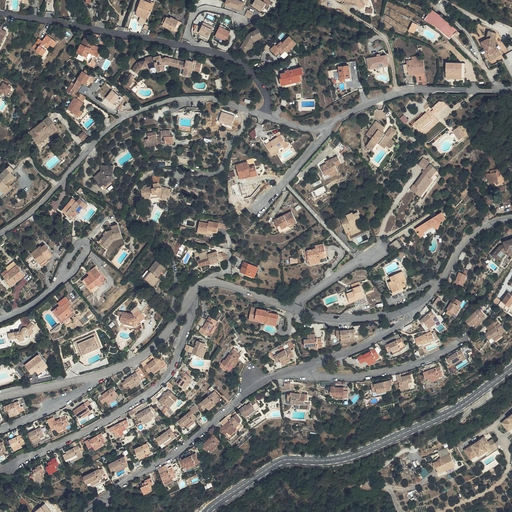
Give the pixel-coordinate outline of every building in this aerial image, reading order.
[(145,0),(140,0),(136,12),(138,12),(137,14),(147,18),(149,13),(151,14),(152,10),(151,9),(153,3),(145,0)] [(246,2),(240,0),(227,0),(226,3),(243,10),(246,2)] [(267,3),(262,0),(256,0),(253,5),(262,11),(267,3)] [(343,0),(345,0),(358,2),(358,5),(361,9),(367,5),(366,2),(365,0),(343,0)] [(433,8),(425,18),(450,39),(458,29),(433,8)] [(254,12),(249,9),(246,15),(252,17),(254,12)] [(170,21),(171,18),(168,17),(167,18),(165,17),(163,23),(165,24),(164,26),(174,31),(178,25),(170,21)] [(209,36),(214,26),(204,21),(202,26),(198,25),(194,32),(198,33),(199,32),(209,36)] [(414,22),(410,30),(415,33),(419,25),(414,22)] [(231,31),(220,26),(216,35),(226,40),(231,31)] [(262,38),(265,37),(259,27),(252,32),(262,38)] [(500,48),(495,38),(496,32),(489,30),(487,40),(483,42),(492,60),(498,57),(497,56),(500,54),(498,49),(500,48)] [(255,43),(262,38),(252,32),(249,34),(240,48),(246,52),(249,49),(251,50),(255,43)] [(49,34),(44,41),(42,44),(38,41),(33,47),(44,54),(51,44),(55,46),(59,41),(49,34)] [(281,53),(283,55),(287,51),(288,53),(298,43),(291,35),(283,42),(278,47),(277,47),(277,46),(275,44),(270,50),(277,56),(281,53)] [(103,52),(94,48),(92,50),(89,49),(91,47),(92,44),(86,42),(83,48),(82,48),(78,56),(89,60),(90,57),(100,61),(103,52)] [(146,60),(148,67),(156,64),(157,66),(158,72),(165,70),(165,69),(164,66),(168,64),(175,66),(176,60),(166,58),(162,59),(162,57),(157,59),(156,56),(154,57),(153,56),(145,58),(146,60)] [(385,58),(367,62),(370,73),(388,68),(385,58)] [(141,69),(148,67),(146,60),(138,62),(132,70),(137,74),(141,69)] [(195,61),(193,61),(192,63),(188,62),(176,60),(175,66),(182,68),(186,69),(186,72),(185,75),(192,77),(193,70),(194,68),(203,70),(204,62),(196,60),(195,61)] [(456,75),(456,78),(466,78),(467,62),(447,62),(446,78),(452,78),(452,75),(456,75)] [(340,66),(342,81),(352,80),(350,65),(340,66)] [(405,66),(406,79),(423,78),(422,65),(405,66)] [(283,85),(298,81),(302,80),(301,74),(305,73),(303,67),(290,70),(290,73),(283,74),(284,78),(281,79),(283,85)] [(85,84),(88,79),(90,76),(86,73),(84,72),(82,71),(74,84),(72,82),(69,87),(72,88),(76,91),(82,82),(85,84)] [(90,76),(88,79),(92,82),(95,77),(87,72),(86,73),(90,76)] [(136,76),(133,73),(125,83),(130,87),(132,84),(131,82),(136,76)] [(83,84),(78,92),(83,95),(88,87),(83,84)] [(7,87),(3,95),(6,97),(11,99),(16,92),(7,87)] [(67,109),(72,112),(75,114),(78,109),(83,102),(82,101),(85,97),(83,95),(78,92),(76,91),(72,88),(69,93),(75,97),(67,109)] [(113,89),(107,97),(114,103),(120,95),(113,89)] [(437,115),(438,117),(447,109),(444,105),(439,105),(433,111),(434,113),(437,115)] [(75,114),(72,112),(70,114),(75,118),(76,115),(79,117),(82,111),(78,109),(75,114)] [(432,115),(430,113),(415,128),(424,137),(428,133),(425,130),(432,125),(434,127),(439,123),(434,118),(432,115)] [(404,114),(401,117),(406,123),(410,120),(404,114)] [(30,133),(40,143),(51,134),(54,137),(62,131),(49,117),(30,133)] [(441,125),(439,123),(434,127),(432,125),(425,130),(428,133),(424,137),(425,139),(441,125)] [(386,131),(377,125),(367,138),(372,142),(367,150),(372,153),(378,146),(385,151),(387,148),(392,141),(397,134),(392,130),(385,139),(384,138),(385,136),(383,134),(386,131)] [(253,137),(258,135),(255,129),(250,132),(253,137)] [(385,139),(392,130),(390,129),(385,136),(384,138),(385,139)] [(469,137),(462,129),(456,134),(464,142),(469,137)] [(161,136),(162,141),(167,141),(167,144),(175,143),(174,135),(172,135),(171,130),(161,130),(161,136)] [(156,146),(155,131),(148,133),(149,138),(146,139),(149,147),(156,146)] [(279,136),(266,144),(274,156),(279,153),(278,150),(286,145),(287,147),(290,146),(280,131),(278,133),(279,136)] [(84,140),(88,136),(83,132),(79,136),(84,140)] [(395,144),(392,141),(387,148),(391,151),(395,144)] [(426,168),(430,162),(424,158),(418,165),(425,169),(426,168)] [(331,177),(338,174),(336,169),(342,166),(339,160),(326,165),(327,167),(322,169),(326,179),(331,177)] [(251,175),(252,177),(258,175),(255,166),(250,167),(248,161),(236,165),(241,179),(247,177),(246,176),(251,175)] [(102,180),(104,182),(107,186),(112,182),(117,178),(114,175),(115,165),(103,164),(102,170),(95,176),(100,182),(102,180)] [(0,187),(2,190),(5,193),(10,188),(6,184),(12,178),(13,179),(16,176),(13,172),(15,170),(11,165),(1,175),(1,176),(0,176),(0,187)] [(431,178),(437,171),(431,165),(426,169),(423,173),(414,185),(423,192),(433,180),(431,178)] [(497,171),(487,174),(487,177),(490,177),(491,182),(499,180),(500,182),(505,181),(502,169),(497,170),(497,171)] [(423,192),(414,185),(413,184),(410,189),(423,198),(438,178),(437,176),(439,172),(437,171),(431,178),(433,180),(423,192)] [(164,197),(162,200),(167,201),(169,199),(170,199),(173,191),(166,188),(165,191),(162,189),(162,188),(160,188),(159,185),(161,185),(161,182),(162,182),(161,175),(153,176),(155,188),(152,188),(152,186),(146,187),(146,185),(142,185),(142,188),(143,192),(141,192),(143,198),(150,197),(151,199),(158,197),(159,196),(164,197)] [(63,210),(67,214),(70,212),(72,214),(74,216),(86,202),(80,197),(77,201),(73,198),(63,210)] [(274,220),(277,227),(280,225),(282,228),(292,223),(293,224),(298,222),(292,211),(274,220)] [(443,211),(415,229),(417,232),(422,229),(424,233),(433,227),(436,228),(441,229),(443,221),(443,218),(446,216),(443,211)] [(358,222),(362,221),(360,215),(355,217),(354,216),(347,219),(348,220),(349,223),(343,226),(347,234),(351,232),(352,234),(353,235),(362,231),(359,225),(358,222)] [(213,231),(218,232),(220,223),(209,220),(208,223),(201,221),(199,230),(206,232),(206,234),(212,236),(213,233),(213,231)] [(108,231),(105,234),(99,242),(105,247),(113,238),(115,236),(116,238),(123,235),(118,222),(111,225),(112,228),(109,229),(108,231)] [(290,226),(293,224),(292,223),(282,228),(280,225),(277,227),(280,233),(291,227),(290,226)] [(421,237),(436,228),(433,227),(424,233),(422,229),(417,232),(421,237)] [(113,238),(105,247),(109,249),(117,239),(123,237),(123,235),(116,238),(115,236),(113,238)] [(395,241),(397,245),(397,244),(399,247),(404,244),(400,238),(395,241)] [(511,238),(503,241),(504,244),(500,245),(492,255),(498,260),(505,252),(507,252),(511,249),(511,238)] [(308,250),(311,264),(322,261),(321,257),(327,256),(324,244),(318,245),(319,247),(308,250)] [(47,245),(43,248),(42,246),(32,253),(40,263),(53,253),(47,245)] [(204,259),(206,263),(210,262),(211,264),(223,260),(221,254),(217,255),(216,251),(207,254),(206,251),(198,254),(200,261),(204,259)] [(204,259),(200,261),(197,262),(199,268),(207,265),(206,263),(204,259)] [(158,260),(149,270),(152,272),(146,278),(155,285),(161,278),(159,277),(157,275),(159,273),(161,274),(167,267),(158,260)] [(248,267),(244,265),(241,271),(255,276),(258,267),(250,263),(248,267)] [(26,275),(19,265),(9,273),(6,271),(3,273),(11,284),(21,277),(22,278),(26,275)] [(96,272),(98,275),(92,281),(98,286),(106,278),(102,273),(104,271),(101,268),(96,272)] [(143,276),(146,278),(152,272),(149,270),(148,269),(143,276)] [(389,282),(394,292),(406,287),(404,282),(408,280),(403,270),(392,276),(394,280),(389,282)] [(460,271),(456,282),(464,285),(468,274),(460,271)] [(347,290),(352,302),(356,300),(357,302),(366,298),(361,285),(347,290)] [(511,294),(509,292),(503,301),(511,306),(511,303),(511,294)] [(69,320),(73,317),(78,312),(74,306),(76,304),(69,297),(65,301),(68,304),(65,306),(60,311),(69,320)] [(455,297),(448,308),(450,309),(447,312),(452,315),(454,311),(457,313),(461,307),(459,306),(462,302),(455,297)] [(269,310),(258,308),(256,318),(266,320),(266,322),(277,325),(279,314),(268,312),(269,310)] [(133,326),(138,322),(137,321),(139,320),(140,321),(146,317),(139,309),(134,313),(122,311),(121,315),(120,321),(123,322),(123,324),(133,326)] [(71,323),(71,322),(69,320),(60,311),(58,313),(68,325),(71,323)] [(421,320),(424,324),(426,322),(430,328),(439,320),(432,311),(429,313),(430,315),(427,317),(426,316),(421,320)] [(476,314),(472,317),(475,319),(468,325),(475,334),(488,323),(481,314),(478,317),(476,314)] [(204,326),(203,326),(201,329),(211,336),(218,327),(215,325),(218,321),(211,317),(204,326)] [(24,335),(31,334),(33,332),(33,331),(35,329),(35,328),(35,326),(32,322),(24,325),(22,325),(21,327),(21,329),(20,330),(15,332),(16,337),(16,338),(20,337),(20,340),(25,339),(24,335)] [(501,327),(497,330),(495,328),(488,333),(490,336),(486,339),(491,345),(494,342),(496,345),(504,339),(502,337),(506,335),(501,327)] [(337,330),(337,338),(341,337),(342,341),(350,340),(350,339),(355,338),(354,329),(337,330)] [(416,337),(418,344),(422,342),(424,346),(431,343),(430,341),(435,339),(431,331),(416,337)] [(97,333),(76,342),(82,356),(103,347),(97,333)] [(308,334),(308,339),(304,340),(305,346),(309,346),(310,351),(319,350),(318,347),(323,347),(323,344),(321,344),(321,338),(316,338),(315,333),(308,334)] [(16,338),(16,337),(15,339),(15,341),(15,342),(16,343),(18,344),(22,343),(25,342),(28,340),(30,339),(31,336),(31,334),(24,335),(25,339),(20,340),(20,337),(16,338)] [(207,344),(198,340),(194,353),(204,357),(207,349),(205,348),(207,344)] [(387,351),(390,357),(394,356),(395,359),(407,355),(403,344),(387,351)] [(465,354),(472,350),(469,344),(462,348),(465,354)] [(275,355),(279,362),(282,360),(283,362),(294,356),(292,351),(293,350),(291,347),(275,355)] [(244,356),(234,348),(223,363),(229,368),(232,365),(235,367),(244,356)] [(364,355),(369,364),(380,359),(375,349),(364,355)] [(450,356),(451,357),(448,360),(451,365),(455,362),(456,364),(463,359),(462,358),(465,356),(461,349),(450,356)] [(38,371),(48,363),(39,353),(25,365),(33,375),(38,371)] [(149,363),(156,356),(153,354),(147,361),(149,363)] [(145,367),(149,373),(152,370),(155,373),(162,368),(164,369),(169,365),(167,362),(165,363),(159,356),(145,367)] [(50,366),(48,363),(38,371),(40,374),(50,366)] [(424,372),(426,378),(430,377),(431,380),(440,377),(439,375),(443,374),(440,366),(424,372)] [(126,379),(127,380),(123,382),(126,387),(130,384),(132,388),(140,383),(139,382),(143,380),(138,372),(126,379)] [(190,373),(181,383),(190,391),(196,385),(194,383),(197,380),(190,373)] [(398,376),(402,388),(410,386),(409,382),(413,381),(412,374),(407,375),(407,377),(403,378),(402,375),(398,376)] [(374,383),(376,394),(388,391),(388,389),(392,388),(390,379),(374,383)] [(333,386),(333,390),(330,390),(329,394),(337,394),(337,398),(346,398),(346,396),(350,396),(350,392),(348,392),(348,387),(337,387),(337,386),(333,386)] [(108,400),(110,403),(114,400),(115,401),(117,399),(116,397),(119,395),(113,387),(100,396),(104,402),(108,400)] [(157,399),(163,404),(166,402),(171,406),(178,399),(176,397),(177,396),(170,389),(166,393),(168,395),(166,397),(162,394),(157,399)] [(219,398),(214,392),(200,403),(205,409),(208,406),(210,409),(217,403),(215,401),(219,398)] [(304,403),(303,404),(307,404),(308,394),(291,392),(290,400),(294,401),(294,402),(304,403)] [(261,405),(256,399),(249,404),(247,403),(240,408),(246,416),(250,414),(251,416),(259,410),(257,408),(261,405)] [(84,416),(85,416),(90,412),(94,410),(88,400),(75,409),(79,415),(82,413),(84,416)] [(22,410),(20,405),(14,406),(14,408),(10,410),(10,408),(5,409),(7,413),(10,413),(12,419),(20,417),(20,415),(25,413),(24,409),(22,410)] [(138,414),(140,417),(143,416),(146,422),(153,418),(151,414),(155,412),(152,407),(138,414)] [(199,417),(194,410),(183,418),(184,420),(181,422),(184,426),(188,423),(190,426),(196,422),(195,420),(199,417)] [(59,431),(67,428),(71,426),(66,415),(56,420),(55,417),(48,420),(51,425),(51,424),(53,429),(57,428),(59,431)] [(228,416),(222,421),(225,425),(221,428),(227,434),(230,431),(232,434),(239,428),(238,426),(241,424),(235,417),(231,420),(228,416)] [(110,427),(112,432),(115,431),(118,437),(129,431),(127,426),(130,424),(127,419),(120,423),(121,425),(116,427),(115,425),(110,427)] [(29,432),(34,442),(41,439),(45,437),(40,427),(29,432)] [(172,428),(158,438),(164,446),(178,437),(172,428)] [(86,440),(90,447),(93,446),(95,450),(103,446),(102,443),(106,441),(102,433),(90,439),(90,438),(86,440)] [(10,440),(15,450),(23,447),(22,444),(26,443),(22,434),(10,440)] [(206,447),(212,453),(215,451),(216,452),(222,446),(221,445),(224,442),(218,435),(206,447)] [(477,442),(467,449),(473,458),(480,453),(481,454),(490,448),(489,447),(493,444),(490,440),(487,436),(480,440),(480,441),(481,442),(479,444),(478,442),(477,442)] [(495,437),(490,440),(493,444),(489,447),(490,448),(492,451),(500,446),(495,437)] [(0,445),(0,455),(7,453),(11,451),(7,442),(0,445)] [(137,448),(141,458),(153,453),(149,443),(137,448)] [(67,451),(68,453),(64,454),(67,459),(70,458),(72,461),(83,456),(79,446),(67,451)] [(439,466),(441,472),(458,464),(452,452),(442,457),(442,458),(435,462),(437,467),(439,466)] [(189,460),(182,464),(185,470),(191,467),(194,471),(201,467),(200,465),(205,463),(200,455),(189,460)] [(48,462),(50,465),(47,466),(50,472),(60,468),(58,465),(60,464),(57,456),(53,458),(53,460),(48,462)] [(130,465),(125,456),(109,463),(113,470),(116,468),(118,471),(130,465)] [(130,465),(133,471),(138,469),(135,463),(130,465)] [(43,464),(38,466),(39,468),(34,470),(35,473),(33,474),(36,480),(45,476),(44,473),(46,472),(43,464)] [(170,469),(167,464),(159,468),(166,484),(175,480),(174,477),(177,476),(173,468),(170,469)] [(425,477),(430,472),(425,468),(420,473),(425,477)] [(83,477),(86,483),(90,481),(91,485),(99,481),(99,479),(102,477),(101,475),(103,474),(101,469),(83,477)] [(153,477),(149,479),(150,480),(145,482),(146,484),(143,486),(146,493),(154,489),(152,485),(155,483),(153,477)] [(96,487),(97,494),(107,489),(103,484),(96,487)]
